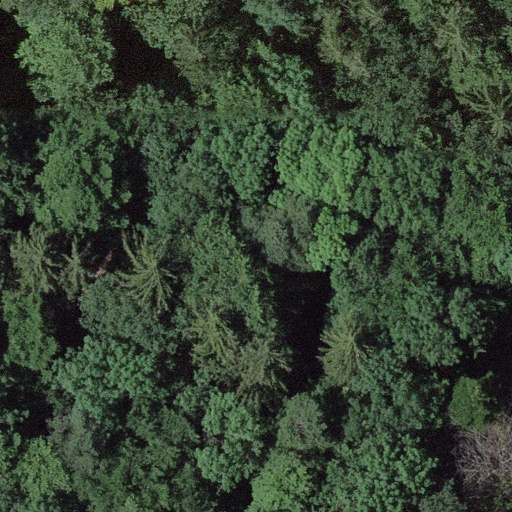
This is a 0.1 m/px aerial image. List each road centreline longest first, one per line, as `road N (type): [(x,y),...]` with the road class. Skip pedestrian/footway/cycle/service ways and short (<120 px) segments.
road 1 (track): [(119,0),(124,127),(52,511)]
road 2 (track): [(511,333),(336,490),(299,511)]
